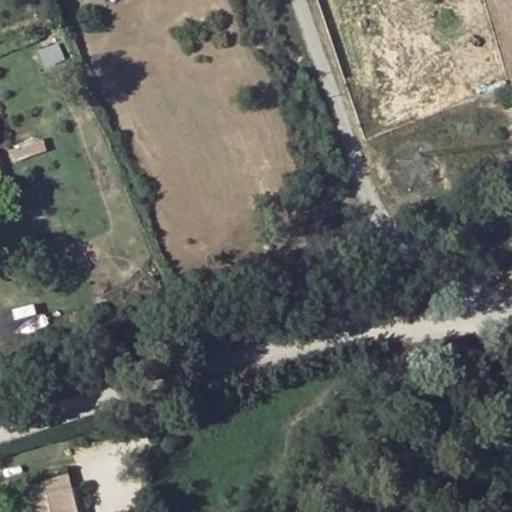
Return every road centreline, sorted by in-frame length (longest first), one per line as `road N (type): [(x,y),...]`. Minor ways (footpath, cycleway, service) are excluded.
road 1 (unclassified): [(0,430),(293,343),(475,319)]
road 2 (unclassified): [(475,319),(460,282),(393,234),(375,207),(294,0)]
